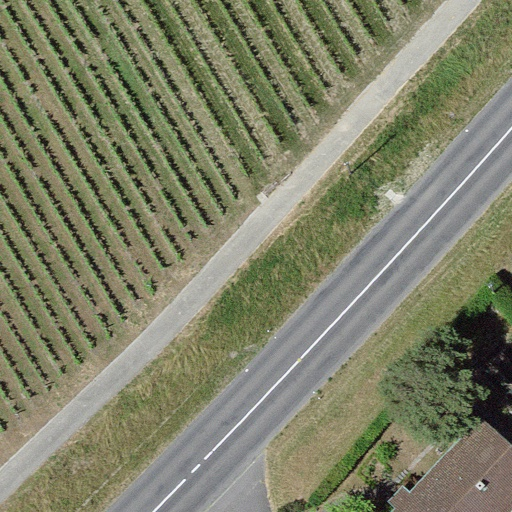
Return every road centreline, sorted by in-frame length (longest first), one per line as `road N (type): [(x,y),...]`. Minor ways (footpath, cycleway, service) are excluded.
road 1 (track): [(458,0),(249,246),(0,484)]
road 2 (secondary): [(141,511),(511,113)]
